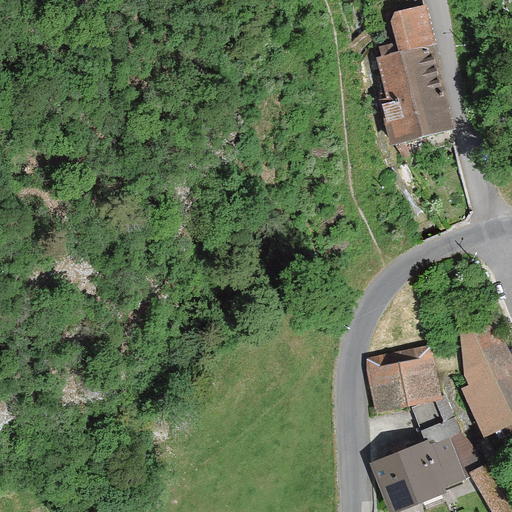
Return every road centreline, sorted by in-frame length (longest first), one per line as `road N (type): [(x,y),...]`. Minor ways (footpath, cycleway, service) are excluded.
road 1 (residential): [(493,228),(414,259),(383,286),(358,332),(351,379),(357,511)]
road 2 (residential): [(493,228),(437,0)]
